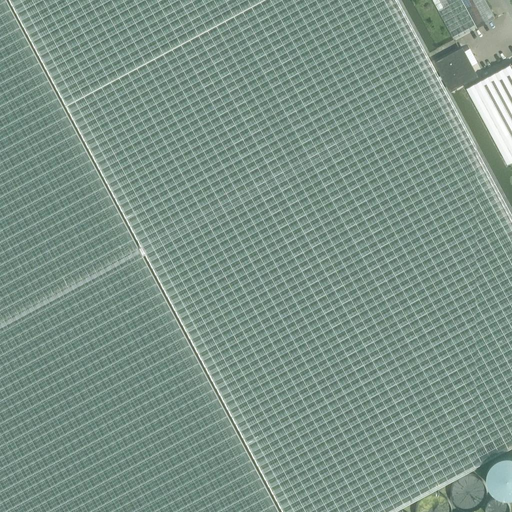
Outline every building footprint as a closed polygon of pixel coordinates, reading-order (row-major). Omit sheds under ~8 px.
[(0,0),(0,511),(279,511),(137,243),(6,0),(0,0)] [(10,0),(280,511),(386,511),(470,467),(511,445),(511,217),(439,80),(437,77),(396,0),(10,0)] [(434,0),(455,38),(477,25),(463,0),(434,0)] [(463,0),(477,25),(494,16),(485,0),(463,0)] [(460,50),(435,63),(442,74),(437,77),(439,80),(443,78),(450,89),(455,87),(476,75),(475,74),(462,49),(460,50)] [(468,86),(467,87),(508,163),(509,162),(511,160),(511,65),(511,63),(468,86)]
